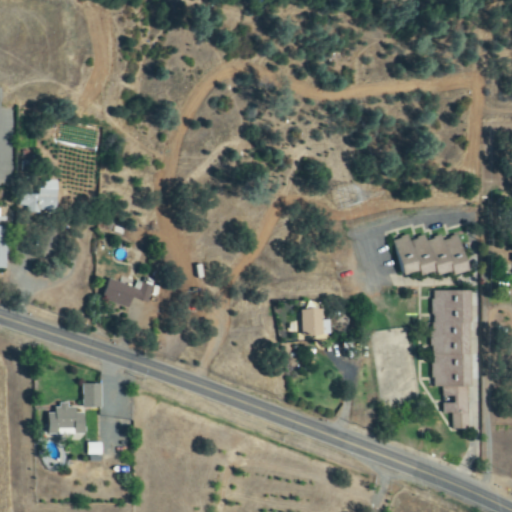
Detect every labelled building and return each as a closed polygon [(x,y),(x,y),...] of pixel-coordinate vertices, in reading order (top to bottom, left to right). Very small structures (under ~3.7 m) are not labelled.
[(56,182),(40,181),(40,196),(21,195),(20,214),(55,215),(56,182)] [(458,236),(441,240),(440,237),(424,241),(423,237),(408,241),(407,237),(393,240),(403,277),(418,273),(419,278),(437,273),(438,277),(452,273),(453,277),(468,273),(458,236)] [(132,300),(148,304),(152,287),(136,282),(134,288),(107,281),(101,301),(129,309),(132,300)] [(472,293),(432,292),(431,388),(442,388),(441,415),(451,415),(451,431),(466,432),(467,389),(471,389),(471,343),(472,343),(472,293)] [(301,338),(322,338),(321,311),(300,311),(301,338)] [(82,409),(100,409),(100,385),(81,386),(82,409)] [(47,435),(83,436),(84,414),(75,414),(75,406),(56,406),(56,415),(47,414),(47,435)]
